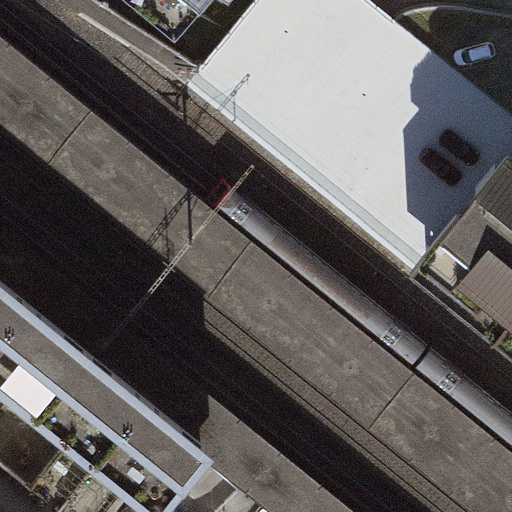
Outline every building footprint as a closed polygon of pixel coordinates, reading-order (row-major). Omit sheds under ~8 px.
[(170,0),(187,14),(199,0),(170,0)] [(511,511),(511,453),(0,36),(0,123),(479,511),(511,511)] [(511,153),(506,149),(416,258),(511,335),(511,153)] [(365,511),(225,397),(0,217),(0,293),(203,459),(268,511),(365,511)] [(0,511),(106,511),(128,485),(159,510),(203,459),(0,293),(0,511)]
